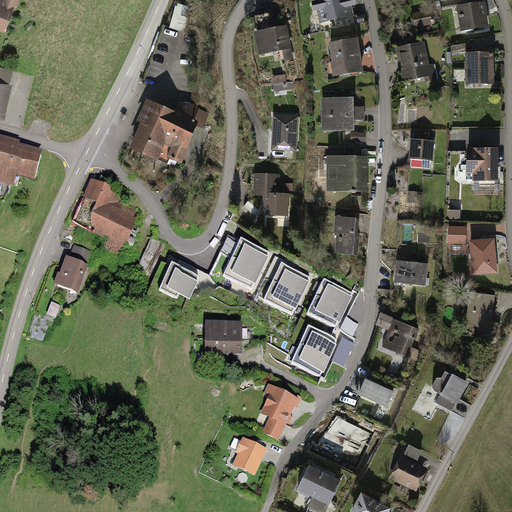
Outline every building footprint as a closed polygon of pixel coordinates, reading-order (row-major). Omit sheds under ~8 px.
[(15,5),(3,0),(0,0),(0,30),(4,32),(15,5)] [(126,0),(38,0),(19,49),(94,80),(126,0)] [(313,0),(312,0),(314,9),(317,8),(320,22),(337,18),(354,14),(351,5),(356,4),(355,0),(313,0)] [(456,5),(461,31),(489,26),(487,13),(485,1),(456,5)] [(175,8),(174,30),(187,30),(188,8),(175,8)] [(432,9),(411,14),(414,28),(435,23),(435,20),(439,20),(437,11),(433,12),(432,9)] [(258,30),(255,30),(259,54),(282,50),(285,61),(294,59),(287,24),(274,26),(271,27),(269,12),(255,15),(258,30)] [(344,39),(330,42),(333,60),(331,61),(334,75),(363,70),(357,37),(344,39)] [(424,41),(396,47),(397,53),(403,80),(426,75),(427,81),(437,79),(434,65),(429,66),(424,41)] [(467,43),(451,46),(453,54),(468,51),(467,43)] [(465,53),(466,84),(494,83),(494,62),(493,52),(465,53)] [(285,74),(272,76),(275,90),(293,87),(291,75),(297,74),(295,61),(283,63),(285,74)] [(0,115),(7,117),(14,82),(10,81),(13,68),(0,65),(0,115)] [(353,97),(321,97),(321,129),(355,128),(355,120),(364,120),(364,106),(354,106),(353,97)] [(174,110),(148,100),(139,122),(143,124),(140,131),(132,149),(168,164),(171,158),(182,162),(189,147),(187,146),(196,126),(203,128),(209,113),(199,109),(200,107),(192,102),(178,101),(174,110)] [(272,134),(272,150),(297,151),(298,116),(273,115),(272,134)] [(366,132),(351,131),(351,141),(366,142),(366,132)] [(0,136),(0,180),(13,184),(16,175),(33,180),(41,152),(16,146),(18,141),(0,136)] [(410,137),(408,157),(433,159),(435,140),(410,137)] [(474,171),(474,179),(498,179),(498,165),(498,147),(467,147),(467,171),(474,171)] [(369,156),(327,155),(326,191),(367,192),(369,156)] [(270,191),(280,191),(280,172),(254,172),(254,194),(264,194),(270,194),(270,191)] [(92,179),(84,199),(80,197),(71,220),(95,230),(94,234),(110,240),(105,252),(120,257),(139,210),(127,206),(129,201),(117,196),(119,190),(108,186),(92,179)] [(270,194),(264,194),(263,213),(288,213),(288,203),(288,193),(293,193),(294,182),(283,182),(283,191),(280,191),(270,191),(270,194)] [(418,192),(409,192),(408,203),(417,203),(418,192)] [(461,210),(449,209),(449,219),(460,219),(461,210)] [(337,231),(335,252),(358,254),(361,234),(358,233),(360,217),(336,214),(334,231),(337,231)] [(466,226),(449,225),(448,244),(466,244),(466,226)] [(438,231),(419,230),(418,243),(438,244),(438,231)] [(224,277),(252,290),(255,284),(256,285),(270,258),(268,257),(270,254),(241,239),(239,243),(229,238),(221,253),(209,276),(219,288),(224,277)] [(471,240),(473,274),(497,272),(495,238),(471,240)] [(168,246),(152,239),(136,273),(152,280),(168,246)] [(57,273),(53,284),(78,293),(87,265),(86,265),(91,252),(71,244),(62,268),(60,275),(57,273)] [(256,298),(300,320),(320,279),(277,258),(256,298)] [(413,262),(397,260),(394,281),(426,285),(428,263),(413,262)] [(209,276),(180,262),(178,267),(172,264),(159,290),(178,300),(180,296),(190,302),(192,297),(205,295),(219,288),(209,276)] [(325,281),(308,315),(336,329),(338,325),(339,326),(343,318),(348,308),(352,299),(351,298),(352,295),(325,281)] [(496,295),(470,291),(465,324),(479,326),(477,335),(499,338),(501,322),(492,321),(496,295)] [(409,324),(381,312),(375,325),(388,331),(381,346),(414,361),(419,349),(412,346),(420,329),(409,324)] [(244,323),(206,322),(206,355),(222,355),(243,355),(244,323)] [(309,328),(292,362),(320,376),(322,372),(323,372),(327,365),(332,355),(336,346),(334,345),(337,341),(309,328)] [(470,382),(453,372),(452,374),(446,371),(442,377),(437,377),(433,386),(434,390),(441,393),(436,402),(452,411),(456,403),(457,404),(463,393),(470,382)] [(390,389),(366,378),(359,393),(387,407),(395,390),(390,389)] [(296,397),(269,384),(263,396),(268,399),(261,415),(269,419),(262,432),(279,440),(287,424),(290,425),(292,421),(294,416),(292,415),(295,409),(297,410),(304,397),(297,394),(296,397)] [(340,417),(314,449),(339,463),(342,458),(356,465),(371,435),(340,417)] [(238,454),(233,465),(255,476),(264,456),(268,449),(244,438),(237,453),(238,454)] [(409,444),(404,456),(417,462),(423,451),(409,444)] [(404,456),(401,454),(390,478),(417,491),(424,477),(429,468),(417,462),(404,456)] [(309,464),(298,488),(314,496),(308,508),(317,511),(326,511),(342,479),(309,464)] [(388,511),(391,507),(362,492),(350,511),(388,511)]
